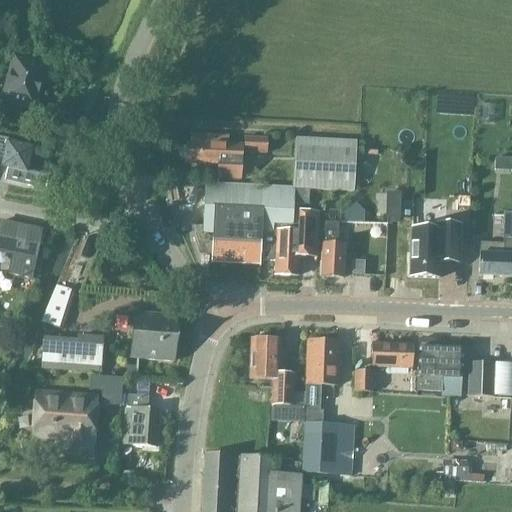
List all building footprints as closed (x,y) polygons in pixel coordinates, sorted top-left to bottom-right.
[(0,101),(0,105),(32,114),(37,97),(35,95),(37,87),(40,86),(44,70),(11,61),(0,101)] [(242,148),(227,148),(227,139),(190,137),(190,145),(186,145),(185,149),(182,149),(179,152),(178,155),(179,159),(181,161),(185,162),(185,166),(219,167),(219,179),(241,180),(242,148)] [(242,154),(266,155),(267,139),(243,138),(242,154)] [(293,188),(309,188),(355,191),(357,140),(296,138),(293,188)] [(5,145),(0,168),(0,169),(6,171),(4,181),(45,190),(49,170),(30,165),(33,150),(5,145)] [(316,258),(316,245),(318,222),(318,213),(297,212),(297,213),(292,213),(292,204),(308,205),(309,188),(293,188),(205,184),(202,227),(190,226),(199,254),(211,254),(211,262),(227,263),(227,259),(274,262),(274,276),(297,277),(298,258),(316,258)] [(364,212),(354,202),(343,211),(343,223),(363,224),(364,212)] [(511,214),(502,214),(501,240),(502,240),(501,244),(480,243),(478,277),(511,278),(511,277),(511,214)] [(0,222),(0,254),(11,256),(7,275),(31,280),(41,231),(0,222)] [(337,223),(318,222),(316,245),(322,245),(320,277),(342,279),(344,246),(336,246),(337,223)] [(410,230),(408,278),(438,279),(439,263),(458,264),(460,227),(434,226),(434,231),(410,230)] [(160,293),(143,292),(142,303),(160,304),(160,293)] [(172,362),(176,317),(133,313),(129,358),(172,362)] [(303,386),(304,386),(303,412),(318,412),(319,387),(337,387),(339,342),(305,340),(303,386)] [(431,341),(418,340),(418,345),(372,343),(371,369),(410,370),(410,362),(417,362),(416,390),(440,391),(441,377),(447,378),(447,377),(461,378),(463,353),(449,352),(449,351),(436,351),(431,341)] [(249,381),(273,382),(272,408),(292,409),(293,377),(279,376),(281,342),(251,341),(249,381)] [(101,347),(42,343),(40,369),(99,373),(101,347)] [(494,396),(495,365),(470,364),(469,395),(494,396)] [(354,372),(354,392),(371,393),(372,373),(354,372)] [(102,395),(101,405),(121,406),(123,380),(103,379),(102,395)] [(92,440),(94,398),(32,395),(29,437),(61,439),(60,453),(87,455),(88,440),(92,440)] [(156,447),(158,411),(150,410),(149,399),(129,398),(127,445),(156,447)] [(351,475),(353,426),(303,423),(300,474),(353,477),(354,475),(351,475)] [(276,475),(277,460),(204,456),(200,511),(298,511),(300,501),(311,502),(314,502),(314,486),(300,485),(301,476),(276,475)] [(467,462),(442,461),(441,474),(442,474),(441,481),(466,482),(467,462)]
